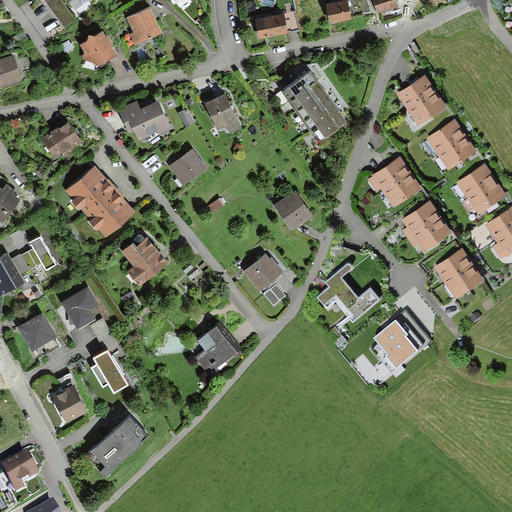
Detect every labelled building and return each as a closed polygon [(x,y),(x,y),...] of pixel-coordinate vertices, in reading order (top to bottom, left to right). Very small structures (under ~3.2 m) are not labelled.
[(62,0),(45,0),(45,1),(65,28),(77,20),(62,0)] [(89,0),(69,0),(76,9),(89,0)] [(347,0),(326,5),(330,23),(351,19),(347,0)] [(395,0),(373,0),(378,14),(398,7),(395,0)] [(151,8),(127,19),(134,33),(131,34),(136,45),(162,33),(151,8)] [(285,14),(256,20),(260,39),(289,33),(285,14)] [(82,60),(97,64),(99,67),(118,56),(103,31),(95,36),(89,36),(87,41),(80,45),(84,52),(82,60)] [(74,47),(69,39),(60,44),(65,52),(74,47)] [(0,87),(22,81),(14,55),(0,59),(0,87)] [(298,80),(284,89),(321,140),(350,119),(343,110),(336,100),(329,90),(322,80),(313,69),(298,80)] [(425,75),(397,93),(417,123),(445,105),(440,98),(430,82),(425,75)] [(224,92),(204,102),(218,128),(226,124),(230,133),(243,127),(224,92)] [(137,99),(118,108),(131,136),(136,134),(140,142),(173,127),(159,99),(141,107),(137,99)] [(188,125),(197,121),(190,108),(181,113),(188,125)] [(456,117),(427,136),(448,168),(477,150),(471,141),(461,126),(456,117)] [(60,125),(43,136),(56,156),(66,150),(69,156),(78,150),(75,146),(85,139),(70,118),(68,120),(66,118),(59,123),(60,125)] [(192,148),(167,165),(181,185),(206,167),(192,148)] [(401,155),(372,173),(373,174),(368,178),(376,190),(381,187),(393,206),(422,188),(415,178),(406,164),(401,155)] [(486,162),(457,181),(479,214),(507,195),(501,185),(491,170),(486,162)] [(97,164),(69,189),(76,197),(72,200),(80,209),(83,206),(94,218),(90,222),(97,230),(101,226),(109,235),(138,210),(97,164)] [(0,183),(0,215),(6,220),(23,196),(17,191),(18,189),(9,182),(5,187),(0,183)] [(313,217),(295,190),(275,204),(293,231),(313,217)] [(431,200),(402,219),(407,227),(402,230),(413,246),(417,243),(423,252),(452,233),(445,222),(436,208),(431,200)] [(511,206),(486,224),(506,255),(511,250),(511,206)] [(41,236),(31,242),(34,248),(22,255),(30,269),(43,261),(48,269),(57,264),(41,236)] [(169,262),(148,237),(138,245),(134,241),(124,250),(136,265),(129,271),(141,285),(169,262)] [(467,255),(463,248),(433,267),(455,300),(484,281),(477,270),(467,255)] [(9,253),(0,258),(0,294),(1,296),(25,282),(21,274),(12,259),(9,253)] [(21,253),(12,259),(21,274),(30,269),(22,255),(21,253)] [(266,255),(245,272),(260,291),(284,272),(273,258),(270,260),(266,255)] [(347,264),(325,282),(329,286),(317,297),(326,308),(335,301),(353,322),(381,299),(371,288),(359,298),(342,277),(351,269),(352,268),(352,267),(352,266),(351,265),(350,264),(348,264),(347,264)] [(286,295),(277,285),(265,295),(274,305),(286,295)] [(99,304),(89,287),(63,303),(80,329),(96,319),(91,309),(99,304)] [(433,341),(405,309),(366,342),(392,370),(414,351),(417,354),(433,341)] [(43,312),(18,327),(32,351),(35,349),(40,357),(60,346),(55,339),(58,337),(43,312)] [(103,319),(91,326),(106,352),(109,350),(110,353),(120,346),(103,319)] [(221,322),(198,341),(206,351),(198,357),(211,373),(242,348),(221,322)] [(106,352),(94,358),(97,363),(92,366),(103,386),(109,383),(115,393),(129,386),(110,353),(109,350),(106,352)] [(75,384),(53,395),(66,423),(89,412),(75,384)] [(151,430),(133,411),(89,452),(107,471),(151,430)] [(28,454),(2,467),(16,494),(26,489),(22,480),(38,472),(28,454)] [(60,511),(53,498),(27,511),(60,511)]
